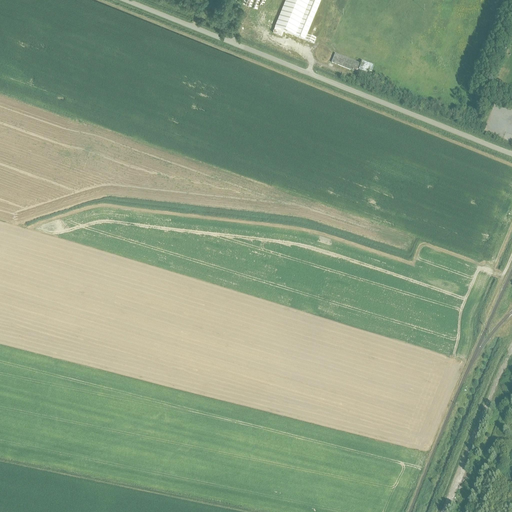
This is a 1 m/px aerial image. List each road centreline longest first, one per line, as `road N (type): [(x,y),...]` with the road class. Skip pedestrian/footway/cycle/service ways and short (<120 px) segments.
road 1 (unclassified): [(511,153),(125,0)]
road 2 (track): [(424,511),(495,350),(511,343)]
